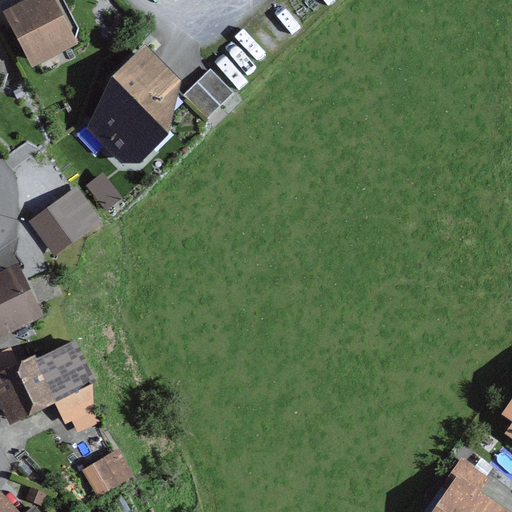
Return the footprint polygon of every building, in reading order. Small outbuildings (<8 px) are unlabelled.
[(23,0),(2,12),(32,67),(78,42),(75,37),(79,25),(65,0),(23,0)] [(182,85),(144,46),(110,81),(109,82),(165,141),(169,138),(182,85)] [(234,93),(211,69),(184,96),(206,119),(234,93)] [(165,141),(109,82),(85,129),(120,166),(138,167),(165,141)] [(123,201),(103,173),(86,186),(106,213),(123,201)] [(102,222),(76,186),(29,219),(55,256),(102,222)] [(0,334),(45,314),(19,261),(0,269),(0,334)] [(94,402),(96,380),(97,379),(77,336),(37,354),(35,351),(0,367),(0,398),(10,421),(56,399),(68,422),(75,419),(79,428),(102,418),(94,402)] [(511,398),(503,412),(511,417),(511,422),(507,430),(511,433),(511,398)] [(134,476),(118,448),(81,469),(98,497),(134,476)] [(449,474),(454,477),(437,502),(451,511),(511,511),(511,509),(482,488),(493,473),(464,452),(449,474)] [(43,503),(47,489),(33,484),(28,498),(43,503)] [(25,511),(23,511),(0,487),(0,511),(46,511),(37,502),(25,511)] [(429,511),(451,511),(437,502),(429,511)]
